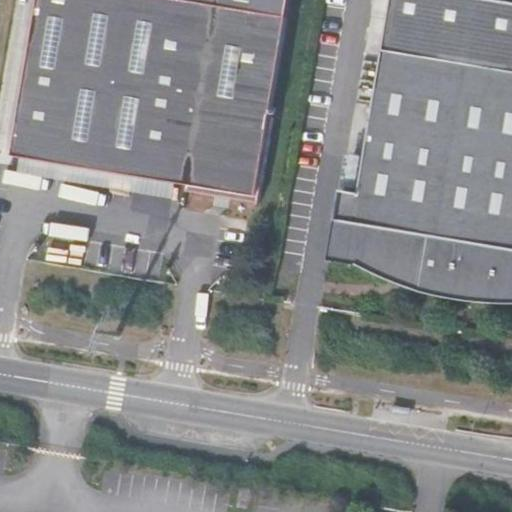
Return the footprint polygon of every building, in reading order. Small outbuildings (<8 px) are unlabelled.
[(289,0),(39,0),(14,151),(25,152),(180,180),(197,183),(196,189),(224,194),(240,197),(262,200),(278,114),(271,113),(289,0)] [(511,0),(393,0),(385,47),(361,183),(338,180),(324,256),(367,262),(411,274),(420,288),(477,304),(511,307),(511,0)] [(178,193),(180,180),(25,152),(23,166),(178,193)] [(238,207),(240,197),(224,194),(223,204),(238,207)] [(411,274),(367,262),(387,275),(420,288),(411,274)]
